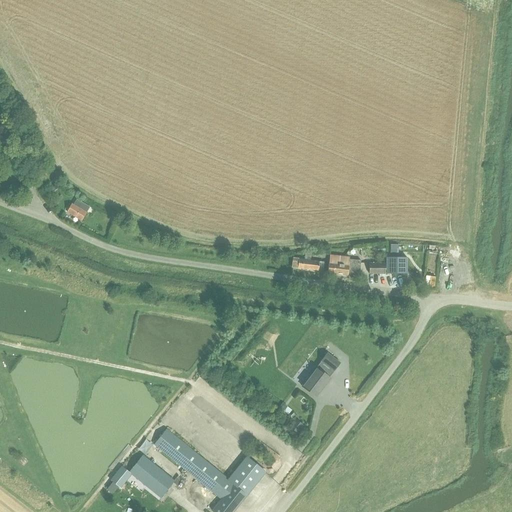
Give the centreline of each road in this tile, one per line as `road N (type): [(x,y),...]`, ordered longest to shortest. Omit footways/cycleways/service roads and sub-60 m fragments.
road 1 (unclassified): [(430,296),(133,254),(0,201)]
road 2 (unclassified): [(279,511),(408,346),(430,296)]
